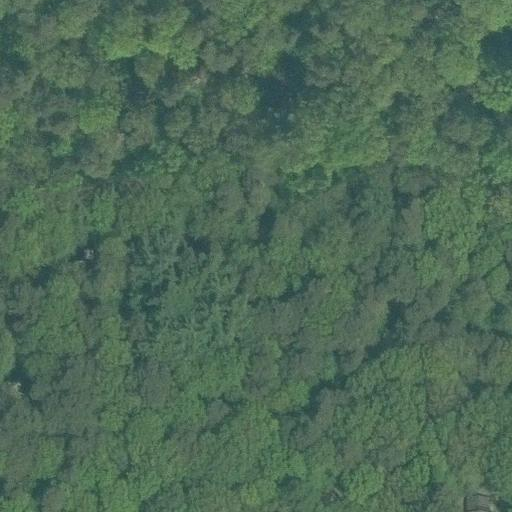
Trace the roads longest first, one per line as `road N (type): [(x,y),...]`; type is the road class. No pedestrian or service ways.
road 1 (track): [(196,511),(326,452),(427,389)]
road 2 (track): [(383,511),(427,389)]
